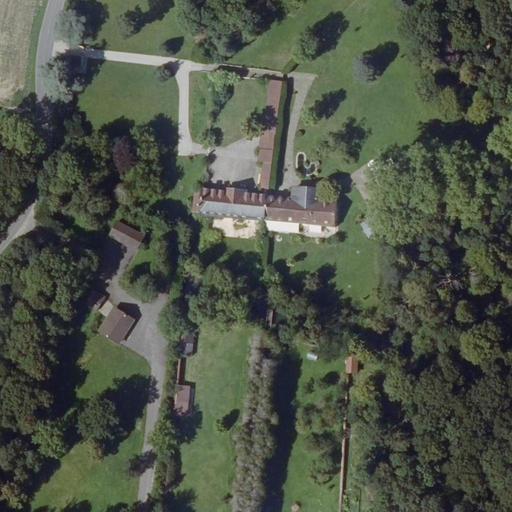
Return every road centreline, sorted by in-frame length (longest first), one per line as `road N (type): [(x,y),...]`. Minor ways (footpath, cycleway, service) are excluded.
road 1 (tertiary): [(0,242),(27,204),(41,160),(42,69),(56,0)]
road 2 (track): [(162,323),(143,511)]
